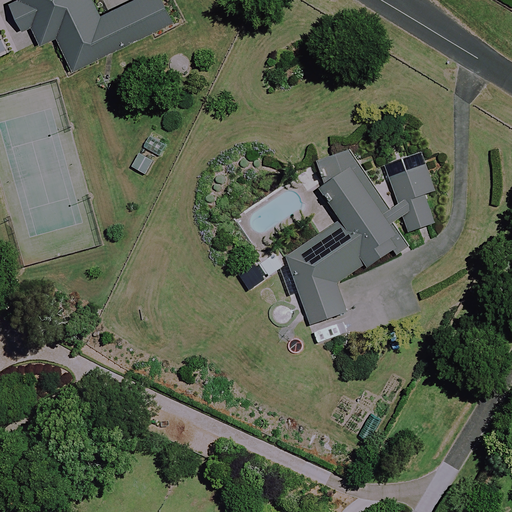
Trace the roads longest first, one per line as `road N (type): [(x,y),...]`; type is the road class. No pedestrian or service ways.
road 1 (unknown): [(370,489),(53,352),(0,342)]
road 2 (unknown): [(511,359),(430,492),(370,489)]
road 3 (residential): [(381,0),(511,79)]
